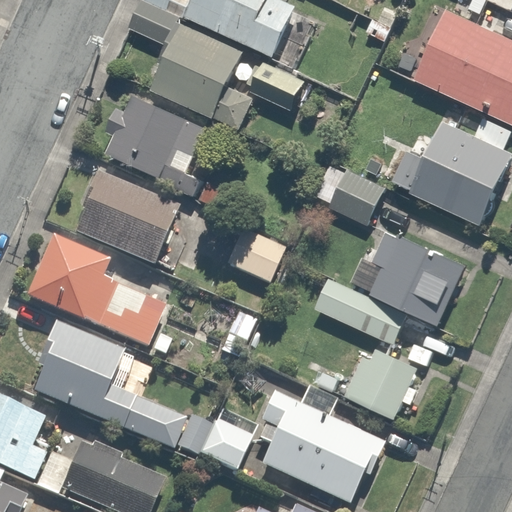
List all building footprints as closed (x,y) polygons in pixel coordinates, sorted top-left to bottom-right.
[(147,96),(218,124),(238,132),(252,99),(250,98),(232,90),(249,48),(279,60),(301,6),(286,0),(143,0),(131,33),(167,47),(147,96)] [(485,117),(511,130),(511,42),(449,12),(415,83),(485,117)] [(250,98),(252,99),(292,115),(307,75),(278,63),(266,59),(250,98)] [(218,124),(147,96),(139,117),(116,108),(104,139),(115,143),(107,161),(169,186),(174,172),(196,181),(218,124)] [(511,144),(511,130),(485,117),(476,136),(447,123),(431,158),(411,148),(393,187),(481,229),(511,165),(511,152),(509,151),(511,144)] [(382,188),(330,165),(314,201),(367,224),(382,188)] [(99,176),(76,239),(161,271),(184,208),(99,176)] [(332,280),(318,309),(394,345),(407,319),(437,333),(472,261),(393,223),(374,262),(362,256),(347,287),(332,280)] [(244,228),(224,268),(268,290),(287,249),(244,228)] [(52,240),(27,298),(148,351),(173,294),(52,240)] [(261,321),(239,311),(220,352),(242,362),(261,321)] [(50,356),(32,400),(174,456),(191,414),(117,385),(129,355),(54,325),(43,353),(50,356)] [(400,428),(426,374),(371,348),(346,402),(400,428)] [(275,433),(258,467),(349,511),(383,442),(331,416),(337,403),(309,389),(301,404),(276,392),(259,425),(275,433)] [(0,468),(8,472),(34,483),(47,452),(38,448),(52,414),(0,392),(0,468)] [(255,435),(218,419),(201,458),(239,474),(255,435)] [(154,511),(166,484),(78,446),(60,487),(118,511),(154,511)] [(8,472),(0,468),(0,511),(22,511),(28,498),(2,488),(8,472)]
